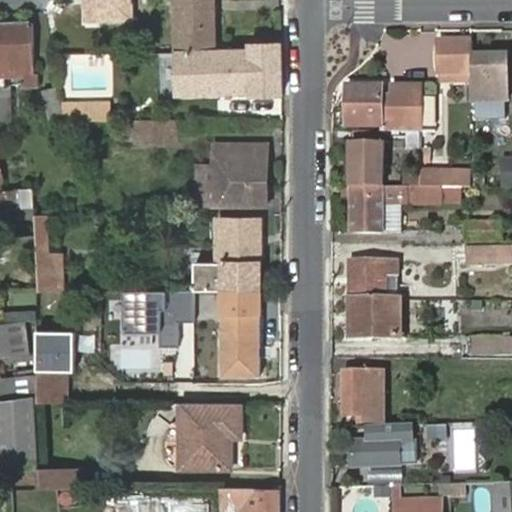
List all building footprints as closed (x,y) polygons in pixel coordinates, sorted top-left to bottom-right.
[(134,0),(85,0),(86,25),(136,23),(134,0)] [(174,0),(176,46),(219,45),(219,40),(217,0),(174,0)] [(31,22),(0,23),(0,75),(35,74),(31,22)] [(471,50),(471,42),(440,42),(440,75),(471,76),(471,50)] [(219,45),(176,46),(176,52),(178,92),(251,90),(252,94),(282,94),(282,44),(219,45)] [(506,49),(471,50),(471,76),(471,94),(507,94),(506,49)] [(421,133),(421,115),(396,115),(395,105),(383,105),(383,103),(383,85),(348,87),(347,128),(356,129),(356,133),(388,133),(421,133)] [(421,115),(421,85),(393,85),(394,103),(383,103),(383,105),(395,105),(396,115),(421,115)] [(62,105),(57,87),(43,91),(52,127),(67,123),(62,105)] [(110,104),(62,105),(67,123),(111,121),(110,104)] [(421,133),(421,138),(439,137),(439,115),(421,115),(421,133)] [(179,144),(180,120),(127,121),(124,139),(135,139),(135,144),(179,144)] [(352,145),(352,189),(387,189),(388,133),(356,133),(356,144),(352,145)] [(269,204),(269,144),(233,144),(232,164),(219,164),(220,205),(269,204)] [(422,189),(422,172),(405,172),(405,189),(422,189)] [(471,189),(471,172),(422,172),(422,189),(465,189),(471,189)] [(484,174),(473,174),(474,186),(485,185),(484,174)] [(387,189),(352,189),(353,236),(403,235),(403,206),(444,206),(444,205),(465,205),(465,189),(422,189),(405,189),(387,189)] [(39,282),(40,292),(65,292),(62,253),(51,253),(49,216),(36,216),(37,236),(39,282)] [(139,229),(162,229),(161,217),(140,217),(139,229)] [(224,291),(265,291),(264,217),(223,218),(223,264),(196,264),(196,292),(204,291),(220,291),(224,291)] [(466,243),(503,242),(502,224),(466,224),(466,243)] [(466,267),(511,266),(511,248),(467,248),(466,267)] [(351,264),(351,299),(397,299),(397,264),(351,264)] [(220,291),(204,291),(204,303),(220,303),(220,291)] [(262,376),(265,291),(224,291),(224,375),(262,376)] [(196,292),(125,292),(125,333),(161,333),(161,350),(180,350),(180,321),(196,321),(196,292)] [(397,299),(351,299),(351,338),(400,339),(401,299),(397,299)] [(0,358),(38,353),(39,320),(0,325),(0,358)] [(473,357),(511,357),(511,339),(473,339),(473,357)] [(38,353),(38,373),(55,373),(55,403),(70,404),(71,344),(39,344),(38,353)] [(55,373),(38,373),(38,397),(38,403),(55,403),(55,373)] [(344,373),(343,418),(366,418),(366,411),(385,411),(386,373),(344,373)] [(0,375),(0,389),(33,387),(32,374),(0,375)] [(0,400),(0,476),(40,469),(38,403),(38,397),(0,400)] [(242,439),(242,405),(182,404),(182,423),(177,426),(172,430),(169,435),(170,459),(176,464),(184,468),(233,468),(233,439),(242,439)] [(452,470),(474,471),(474,424),(452,423),(452,470)] [(412,427),(368,428),(369,445),(352,445),(353,468),(400,467),(400,445),(412,445),(412,427)] [(85,468),(40,469),(40,490),(86,489),(85,468)] [(511,497),(511,482),(494,483),(494,511),(510,511),(511,498),(511,497)] [(280,511),(281,489),(221,491),(221,506),(240,506),(240,511),(280,511)] [(395,511),(443,511),(444,502),(425,503),(425,511),(410,511),(410,502),(396,503),(395,511)]
